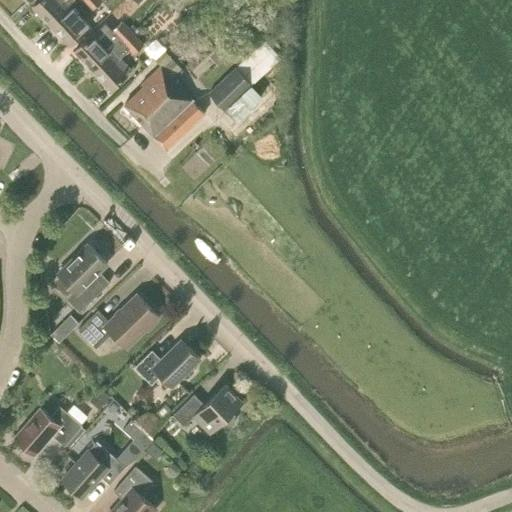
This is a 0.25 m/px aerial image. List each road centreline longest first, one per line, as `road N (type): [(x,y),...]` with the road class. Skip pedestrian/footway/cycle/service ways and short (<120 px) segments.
road 1 (unclassified): [(74,170),(356,462),(421,511)]
road 2 (residential): [(74,170),(35,213),(18,248),(17,318),(0,374)]
road 3 (residential): [(120,139),(0,16)]
